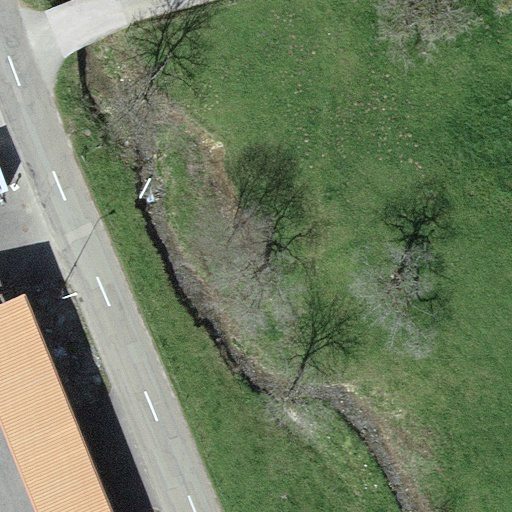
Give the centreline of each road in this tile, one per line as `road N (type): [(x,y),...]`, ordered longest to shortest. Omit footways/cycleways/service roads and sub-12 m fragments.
road 1 (tertiary): [(192,511),(0,38)]
road 2 (track): [(165,0),(4,53)]
